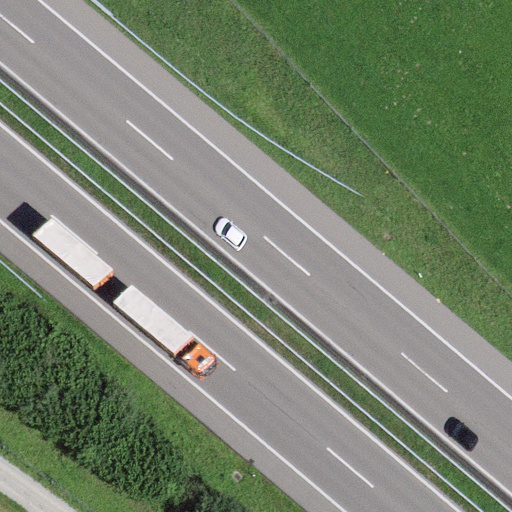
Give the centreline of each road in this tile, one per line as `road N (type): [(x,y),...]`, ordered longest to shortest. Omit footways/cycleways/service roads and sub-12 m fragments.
road 1 (motorway): [(511,443),(0,11)]
road 2 (motorway): [(0,174),(400,511)]
